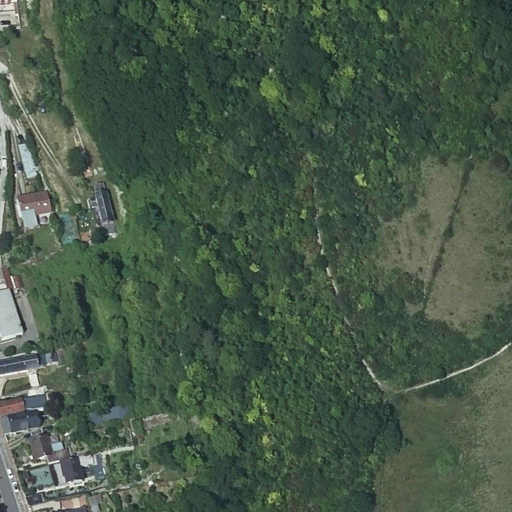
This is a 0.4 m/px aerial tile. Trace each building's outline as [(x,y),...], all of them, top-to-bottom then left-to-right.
[(28,141),(18,144),(25,168),(37,165),(28,141)] [(97,197),(107,195),(104,185),(94,187),(97,197)] [(16,198),(18,204),(15,205),(19,218),(22,217),(25,227),(36,223),(33,214),(51,209),(45,190),(16,198)] [(96,199),(103,225),(114,222),(107,195),(97,197),(96,197),(96,199)] [(9,291),(0,293),(0,333),(2,339),(21,334),(9,291)] [(35,357),(0,364),(0,377),(38,369),(35,357)] [(23,392),(15,394),(17,402),(6,404),(6,402),(0,402),(0,417),(31,410),(31,412),(40,410),(43,409),(41,399),(27,402),(26,395),(23,396),(23,392)] [(132,403),(88,413),(91,426),(135,417),(132,403)] [(0,420),(3,429),(5,436),(37,428),(33,413),(0,420)] [(48,465),(61,461),(65,459),(62,451),(60,451),(58,444),(50,446),(47,436),(30,442),(36,461),(45,458),(48,465)] [(101,452),(93,454),(94,461),(98,477),(106,476),(101,452)] [(93,454),(79,457),(81,465),(94,461),(93,454)] [(79,457),(61,462),(65,477),(66,476),(67,484),(84,480),(81,465),(79,457)] [(26,499),(29,507),(44,503),(42,495),(26,499)]
